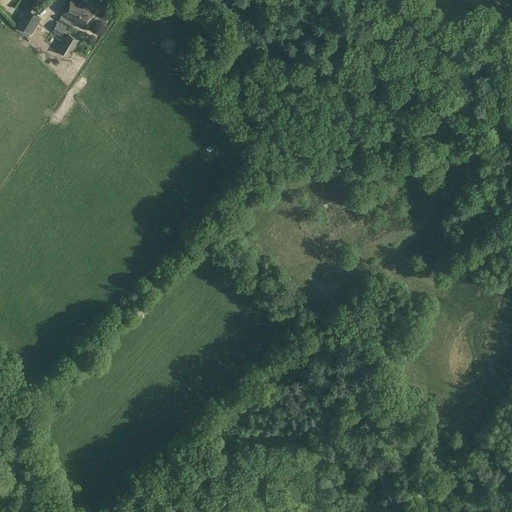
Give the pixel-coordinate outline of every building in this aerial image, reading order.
[(95,10),(77,0),(70,0),(61,15),(84,29),(95,10)] [(18,25),(16,28),(29,36),(30,33),(31,34),(32,32),(32,33),(35,28),(42,17),(34,13),(36,10),(29,5),(27,8),(17,25),(18,25)] [(61,15),(58,20),(69,27),(72,22),(61,15)] [(69,57),(79,40),(69,34),(59,50),(69,57)] [(47,51),(54,55),(60,41),(53,37),(47,51)]
